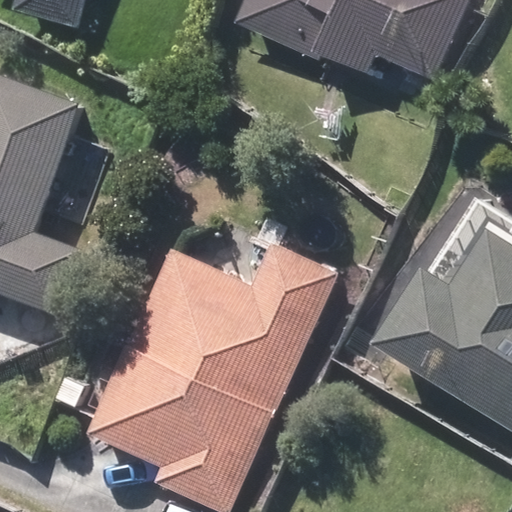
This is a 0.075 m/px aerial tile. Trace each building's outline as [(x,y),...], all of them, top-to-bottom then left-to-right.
[(20,0),(17,14),(81,31),(89,0),(20,0)] [(251,0),(241,25),(370,78),(378,58),(424,77),(456,0),(251,0)] [(35,237),(81,111),(0,81),(0,297),(60,320),(84,255),(35,237)] [(426,276),(380,350),(511,433),(511,253),(489,239),(455,294),(426,276)] [(217,511),(235,511),(340,279),(276,250),(257,292),(176,255),(93,438),(165,469),(157,485),(217,511)]
